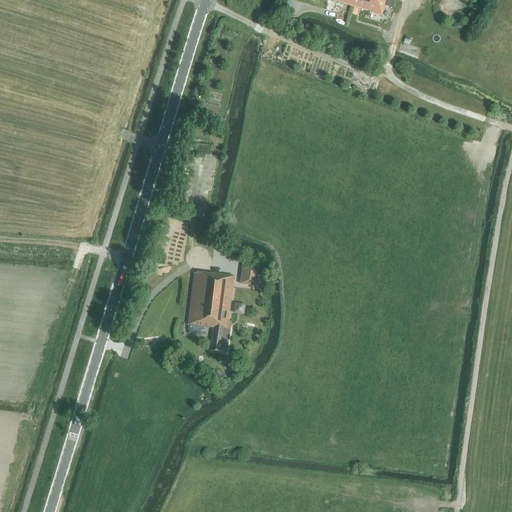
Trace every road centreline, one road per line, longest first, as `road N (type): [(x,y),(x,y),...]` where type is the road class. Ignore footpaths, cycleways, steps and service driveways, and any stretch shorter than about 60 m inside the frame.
road 1 (secondary): [(49,511),(206,0)]
road 2 (track): [(511,160),(457,511)]
road 3 (track): [(511,128),(412,92),(384,71)]
